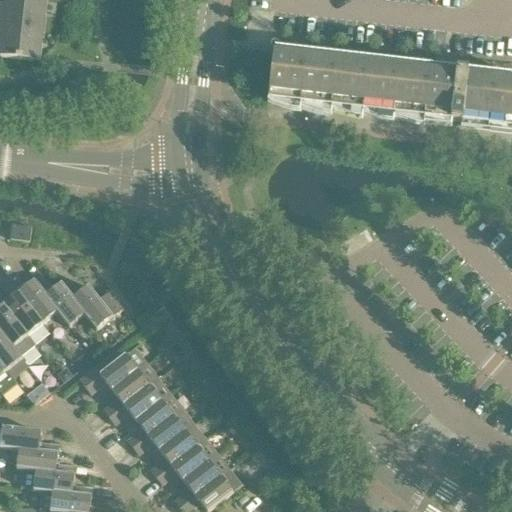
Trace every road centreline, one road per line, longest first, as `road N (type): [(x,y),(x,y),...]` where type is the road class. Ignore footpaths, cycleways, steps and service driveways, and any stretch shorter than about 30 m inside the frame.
road 1 (residential): [(138,511),(70,425),(0,417)]
road 2 (tertiary): [(196,171),(211,0)]
road 3 (tertiary): [(195,0),(178,158)]
road 4 (tertiary): [(230,278),(325,399)]
